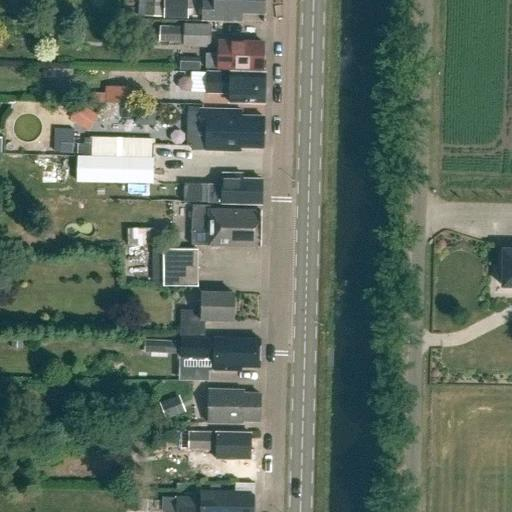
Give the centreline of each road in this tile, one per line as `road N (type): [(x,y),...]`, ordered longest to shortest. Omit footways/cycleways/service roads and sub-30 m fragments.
road 1 (unclassified): [(410,511),(424,0)]
road 2 (secondary): [(304,268),(311,0)]
road 3 (residential): [(280,268),(286,0)]
road 4 (secondary): [(297,511),(304,268)]
road 5 (residential): [(273,511),(280,268)]
